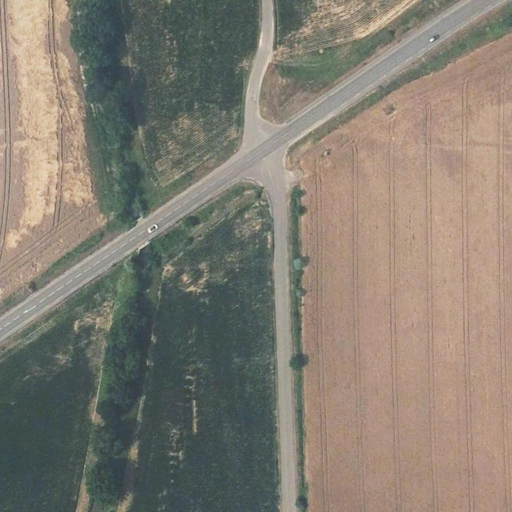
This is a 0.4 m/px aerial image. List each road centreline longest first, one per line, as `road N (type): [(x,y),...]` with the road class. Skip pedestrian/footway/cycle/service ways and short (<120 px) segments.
road 1 (unclassified): [(260,152),(278,220),(289,511)]
road 2 (tertiary): [(260,152),(0,330)]
road 3 (tertiary): [(486,0),(260,152)]
road 4 (unclassified): [(267,0),(251,89),(260,152)]
